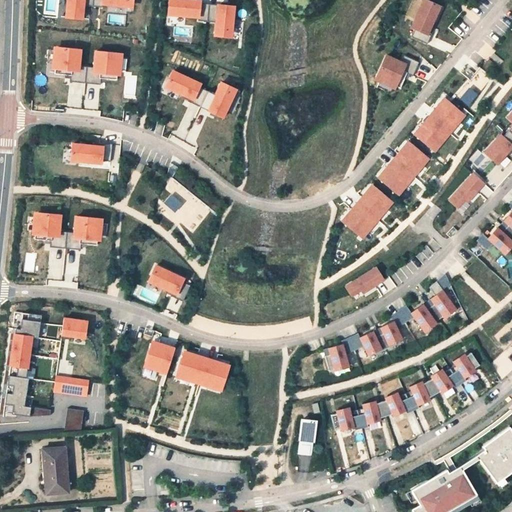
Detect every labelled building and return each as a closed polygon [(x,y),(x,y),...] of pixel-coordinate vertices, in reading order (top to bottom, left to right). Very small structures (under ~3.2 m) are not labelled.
[(66,0),(65,18),(84,20),(86,4),(133,9),(134,0),(66,0)] [(168,0),(167,16),(199,18),(199,21),(215,22),(214,36),(233,38),(236,5),(202,4),(202,0),(168,0)] [(428,0),(422,0),(411,28),(415,30),(412,37),(428,44),(432,32),(430,32),(441,5),(428,0)] [(54,46),(52,69),(56,70),(56,74),(71,75),(70,81),(100,84),(100,78),(117,80),(117,76),(121,76),(123,53),(95,50),(93,67),(81,66),(83,49),(54,46)] [(386,54),(375,80),(379,82),(378,87),(390,92),(391,88),(395,90),(397,87),(400,88),(407,72),(413,75),(418,62),(405,56),(402,61),(386,54)] [(173,70),(165,87),(185,97),(183,99),(224,119),(238,89),(221,81),(214,94),(201,88),(203,83),(173,70)] [(136,76),(125,76),(125,95),(136,95),(136,76)] [(479,95),(470,89),(458,101),(469,107),(479,95)] [(444,97),(414,134),(435,152),(466,116),(444,97)] [(500,133),(483,152),(497,165),(499,163),(504,167),(509,161),(506,157),(508,154),(509,155),(511,152),(511,110),(506,117),(511,122),(511,126),(504,136),(500,133)] [(408,140),(378,177),(399,196),(430,159),(408,140)] [(72,143),(70,162),(102,165),(105,146),(72,143)] [(473,172),(448,200),(457,208),(465,200),(468,203),(485,183),(473,172)] [(372,183),(341,221),(363,239),(394,203),(372,183)] [(183,204),(172,195),(164,202),(175,212),(183,204)] [(482,233),(476,241),(486,251),(492,245),(503,255),(511,245),(511,201),(505,208),(510,213),(486,238),(482,233)] [(35,235),(35,239),(51,240),(50,247),(80,249),(81,243),(97,245),(97,240),(102,241),(103,218),(75,215),(73,232),(61,232),(62,214),(33,212),(32,235),(35,235)] [(63,280),(65,249),(50,248),(47,279),(63,280)] [(155,264),(147,282),(168,292),(167,294),(182,300),(190,285),(183,282),(185,278),(155,264)] [(376,266),(345,286),(352,297),(361,291),(363,294),(386,280),(376,266)] [(329,355),(325,357),(328,370),(333,369),(333,372),(349,367),(345,354),(361,346),(367,356),(375,352),(375,353),(394,344),(395,342),(402,339),(396,328),(412,318),(423,332),(436,323),(435,322),(442,317),(443,318),(456,308),(444,292),(450,286),(444,274),(428,287),(433,296),(410,313),(405,305),(390,315),(394,321),(358,337),(356,334),(340,340),(342,344),(327,347),(329,355)] [(156,302),(158,293),(142,288),(139,298),(156,302)] [(16,328),(4,413),(30,416),(51,415),(51,410),(25,406),(28,378),(26,378),(27,369),(29,369),(34,337),(38,338),(41,315),(23,313),(21,329),(16,328)] [(61,336),(86,339),(89,320),(64,317),(61,336)] [(152,339),(144,368),(167,374),(176,347),(152,339)] [(184,350),(175,378),(222,393),(231,364),(184,350)] [(349,406),(335,410),(335,414),(330,415),(333,429),(339,427),(339,430),(354,426),(354,429),(366,426),(366,424),(380,421),(380,418),(390,413),(391,416),(405,409),(406,412),(417,408),(416,406),(430,400),(428,396),(439,390),(441,394),(453,385),(454,387),(465,381),(463,379),(475,371),(473,368),(477,365),(469,353),(466,356),(463,353),(452,361),(455,366),(444,373),(441,368),(429,376),(431,379),(423,383),(422,380),(408,386),(410,392),(399,396),(397,391),(383,397),(385,401),(377,404),(376,400),(361,404),(362,410),(350,412),(349,406)] [(53,392),(87,397),(89,380),(56,375),(53,392)] [(68,408),(65,432),(81,431),(84,410),(68,408)] [(311,456),(315,424),(302,422),(297,454),(311,456)] [(511,430),(509,427),(482,446),(484,449),(487,453),(479,460),(496,483),(511,471),(511,430)] [(69,493),(65,447),(43,449),(46,494),(69,493)] [(487,453),(484,449),(453,469),(448,473),(451,477),(461,470),(479,460),(487,453)] [(448,473),(446,470),(411,490),(419,504),(411,509),(412,511),(448,511),(477,496),(461,470),(451,477),(448,473)]
